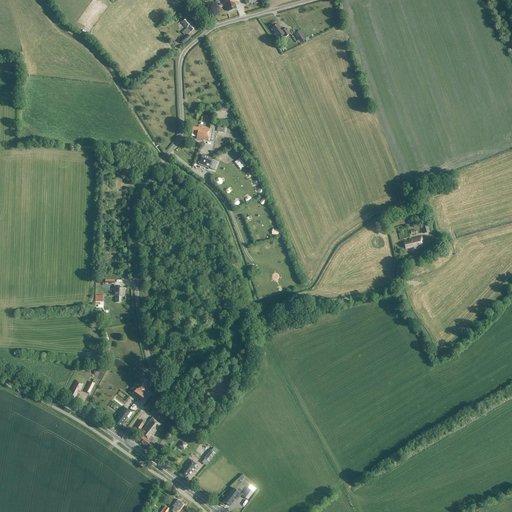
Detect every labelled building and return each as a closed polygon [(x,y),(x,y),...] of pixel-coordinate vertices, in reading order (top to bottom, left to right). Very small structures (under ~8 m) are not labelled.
[(237,0),(223,0),(225,6),(226,5),(228,12),(236,9),(234,3),(238,1),(237,0)] [(187,34),(188,33),(188,34),(194,29),(191,25),(192,24),(186,17),(180,22),(186,29),(185,30),(182,33),(185,37),(180,41),(183,44),(190,38),(187,34)] [(271,29),(276,35),(275,36),(277,40),(283,36),(284,38),(290,34),(286,28),(282,31),(277,24),(271,29)] [(299,31),(294,34),(298,40),(303,37),(299,31)] [(191,134),(191,136),(192,136),(195,137),(196,136),(196,135),(197,135),(196,139),(212,141),(214,129),(215,126),(210,125),(210,128),(198,127),(198,128),(192,127),(191,134)] [(202,155),(199,164),(208,168),(211,159),(202,155)] [(426,223),(421,225),(423,234),(429,232),(426,223)] [(421,237),(411,239),(408,239),(409,242),(404,243),(405,249),(413,247),(414,249),(424,247),(421,237)] [(114,288),(113,296),(116,297),(116,302),(121,303),(121,297),(124,297),(125,289),(114,288)] [(76,381),(71,391),(72,391),(70,396),(74,398),(78,391),(79,392),(83,384),(76,381)] [(90,382),(85,392),(89,394),(94,384),(90,382)] [(145,395),(136,390),(132,395),(140,401),(145,395)] [(119,415),(125,420),(127,418),(128,418),(132,414),(123,408),(118,414),(119,415)] [(153,408),(150,413),(157,418),(159,416),(161,418),(163,415),(153,408)] [(120,427),(125,420),(119,415),(114,422),(120,427)] [(142,438),(139,441),(145,447),(146,447),(150,442),(151,442),(153,439),(153,438),(152,436),(157,430),(161,425),(153,418),(152,417),(142,430),(140,433),(140,434),(143,436),(142,438)] [(136,427),(138,429),(140,430),(145,423),(143,421),(140,421),(136,427)] [(215,454),(210,450),(204,458),(209,462),(215,454)] [(180,474),(185,478),(189,474),(190,475),(197,465),(190,459),(184,467),(185,468),(180,474)] [(225,499),(223,501),(230,506),(236,498),(237,500),(241,495),(232,488),(229,493),(228,492),(224,498),(225,499)] [(248,488),(242,496),(248,500),(254,492),(248,488)] [(173,508),(171,511),(179,511),(184,505),(177,500),(172,507),(173,508)]
